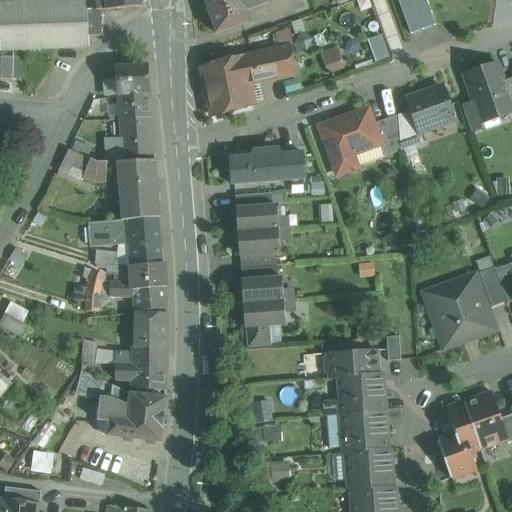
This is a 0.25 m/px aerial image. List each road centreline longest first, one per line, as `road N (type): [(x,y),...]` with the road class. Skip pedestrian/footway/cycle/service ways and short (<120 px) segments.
road 1 (tertiary): [(176,500),(187,286),(175,146)]
road 2 (residential): [(175,146),(511,33)]
road 3 (residential): [(511,364),(423,393),(424,511)]
road 4 (unknown): [(168,48),(318,0)]
road 5 (residential): [(73,114),(0,244)]
road 6 (residential): [(166,25),(137,31),(111,53),(73,114)]
road 7 (tertiary): [(175,146),(166,25)]
